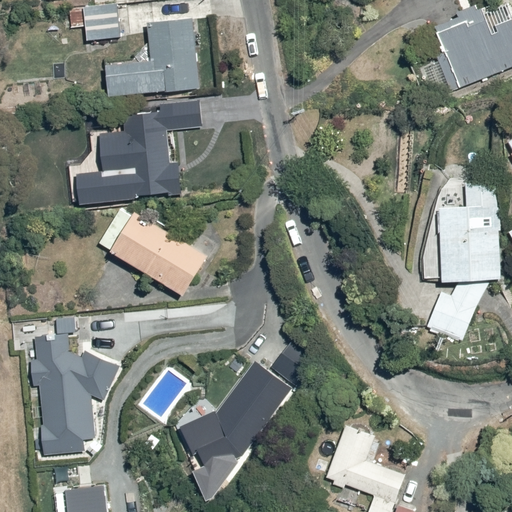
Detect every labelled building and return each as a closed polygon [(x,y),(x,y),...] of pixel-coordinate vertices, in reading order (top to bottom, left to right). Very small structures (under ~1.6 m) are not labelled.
[(464,16),(438,24),(447,51),(439,53),(450,88),(511,69),(511,0),(507,0),(489,6),(486,0),(461,0),(460,1),(464,16)] [(122,1),(87,4),(90,39),(124,36),(122,1)] [(155,60),(112,62),(113,91),(199,88),(196,18),(153,19),(155,60)] [(169,111),(128,114),(133,165),(125,166),(128,198),(183,193),(180,157),(174,157),(169,111)] [(507,181),(468,179),(470,203),(437,205),(428,253),(429,277),(446,276),(446,279),(461,278),(456,293),(446,288),(430,324),(466,340),(494,278),(504,278),(507,181)] [(128,200),(103,240),(186,293),(211,253),(128,200)] [(41,385),(47,453),(85,449),(84,439),(96,438),(92,394),(104,399),(118,366),(86,352),(84,357),(69,351),(68,334),(36,336),(38,360),(33,360),(35,385),(41,385)] [(306,352),(291,341),(274,365),(289,376),(306,352)] [(244,455),(286,400),(246,371),(221,405),(209,408),(184,423),(195,451),(202,448),(211,469),(244,455)] [(394,511),(418,444),(350,421),(331,475),(337,477),(335,481),(347,485),(348,481),(378,491),(371,511),(394,511)] [(108,511),(105,485),(66,490),(68,511),(108,511)] [(414,511),(416,508),(400,502),(396,511),(414,511)]
